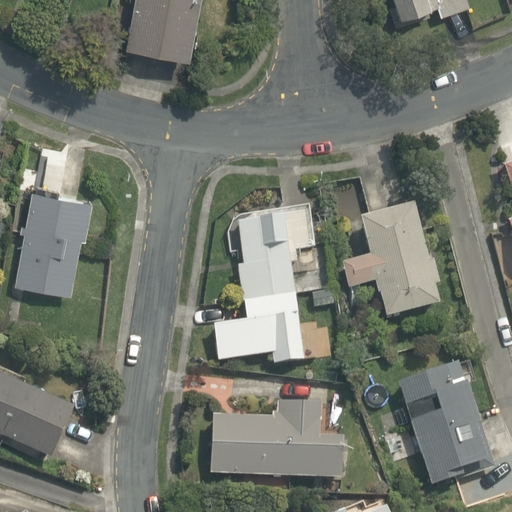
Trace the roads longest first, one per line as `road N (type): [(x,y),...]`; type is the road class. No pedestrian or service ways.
road 1 (residential): [(137,511),(137,413),(178,131)]
road 2 (residential): [(427,94),(511,394)]
road 3 (residential): [(0,66),(63,101),(178,131)]
road 4 (residential): [(299,0),(302,131)]
road 5 (residential): [(302,131),(427,94)]
road 6 (residential): [(178,131),(302,131)]
